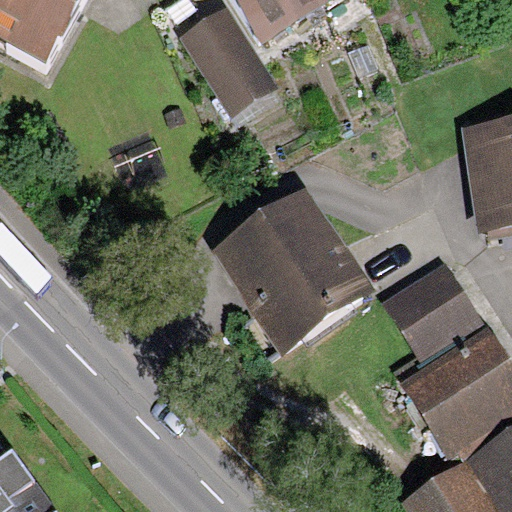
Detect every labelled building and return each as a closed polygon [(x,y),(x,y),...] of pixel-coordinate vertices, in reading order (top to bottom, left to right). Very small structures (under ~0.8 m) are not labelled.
[(0,0),(0,48),(47,75),(88,0),(0,0)] [(233,0),(264,49),(343,0),(233,0)] [(232,120),(276,92),(225,13),(182,41),(232,120)] [(511,234),(511,128),(465,134),(479,239),(498,236),(511,234)] [(346,263),(307,201),(217,256),(277,353),(367,298),(346,263)] [(444,273),(386,309),(420,364),(478,329),(444,273)] [(511,425),(511,378),(492,348),(406,404),(448,468),(511,425)] [(511,511),(511,439),(404,508),(406,511),(511,511)] [(0,450),(0,511),(42,511),(15,472),(0,450)]
